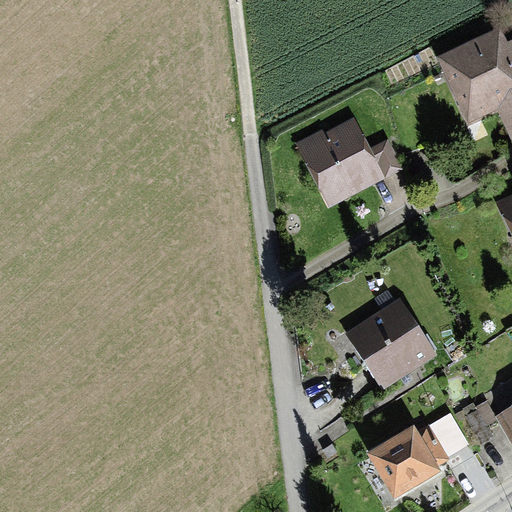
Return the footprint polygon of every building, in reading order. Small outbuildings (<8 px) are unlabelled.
[(437,59),(468,125),(497,112),(511,143),(511,142),(511,40),(506,43),(499,30),(437,59)] [(295,145),(329,210),(403,171),(387,141),(369,150),(353,119),(324,135),(322,132),(295,145)] [(511,196),(496,204),(511,238),(511,196)] [(400,301),(345,336),(382,393),(437,358),(400,301)] [(445,351),(453,362),(465,355),(457,343),(445,351)] [(511,378),(483,395),(487,401),(498,420),(511,444),(511,378)] [(473,403),(457,413),(461,421),(466,418),(482,445),(494,438),(487,427),(498,420),(487,401),(475,408),(473,403)] [(438,468),(449,461),(448,459),(470,446),(451,414),(429,427),(428,426),(416,433),(414,430),(366,458),(394,504),(442,476),(438,468)] [(338,453),(332,445),(323,451),(329,460),(338,453)]
